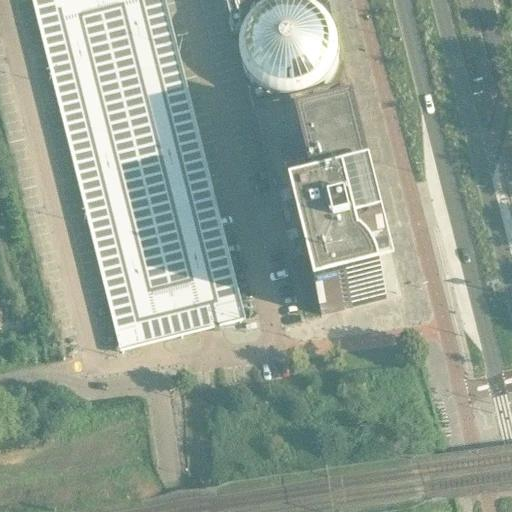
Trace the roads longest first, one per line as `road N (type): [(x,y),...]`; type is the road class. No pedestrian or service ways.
road 1 (secondary): [(400,0),(511,448)]
road 2 (secondary): [(511,290),(439,0)]
road 3 (unclassified): [(179,511),(162,405),(151,389),(92,391),(63,369)]
